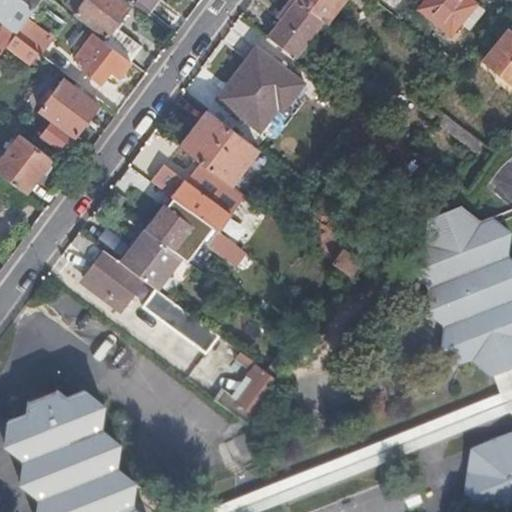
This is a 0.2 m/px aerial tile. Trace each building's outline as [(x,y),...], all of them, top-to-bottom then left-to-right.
[(0,0),(0,19),(5,23),(0,29),(0,51),(6,43),(15,32),(25,19),(32,9),(20,0),(0,0)] [(20,0),(32,9),(38,0),(20,0)] [(70,0),(67,4),(75,10),(73,13),(104,36),(128,5),(121,0),(70,0)] [(128,0),(144,12),(153,0),(128,0)] [(267,36),(295,58),(324,20),(297,0),(289,0),(280,12),(284,15),(267,36)] [(326,22),(342,0),(297,0),(324,20),(326,22)] [(372,0),(393,16),(398,10),(385,0),(372,0)] [(424,0),(419,7),(449,33),(451,30),(456,34),(464,24),(467,26),(481,9),(470,0),(424,0)] [(393,16),(397,19),(401,13),(398,10),(393,16)] [(15,32),(37,50),(48,37),(25,19),(15,32)] [(511,32),(507,29),(482,59),(511,83),(511,32)] [(29,60),(37,50),(15,32),(6,43),(29,60)] [(354,44),(364,52),(371,44),(361,36),(354,44)] [(117,77),(129,61),(103,41),(81,71),(97,82),(107,69),(117,77)] [(258,130),(261,132),(280,107),(284,111),(302,88),(298,84),(301,81),(256,47),(215,98),(256,130),(258,130)] [(51,120),(72,135),(96,103),(53,71),(50,75),(59,82),(38,109),(51,120)] [(318,103),(326,110),(333,100),(325,94),(318,103)] [(226,184),(255,146),(207,111),(178,147),(226,184)] [(60,149),(72,135),(51,120),(40,134),(60,149)] [(0,174),(3,177),(22,192),(50,157),(19,133),(0,157),(0,174)] [(158,168),(147,181),(216,229),(225,217),(210,205),(211,203),(181,181),(179,184),(158,168)] [(0,191),(14,203),(22,192),(3,177),(0,180),(0,191)] [(264,213),(242,196),(234,207),(251,220),(254,217),(258,221),(260,219),(264,213)] [(348,277),(359,261),(332,242),(344,228),(305,200),(294,214),(320,233),(309,247),(348,277)] [(511,258),(504,253),(510,230),(491,213),(476,218),(458,201),(429,213),(427,238),(412,243),(410,269),(428,284),(424,306),(443,322),(440,345),(459,362),(472,355),(490,372),(493,371),(511,363),(511,258)] [(163,206),(144,230),(176,253),(179,249),(175,246),(190,227),(163,206)] [(264,213),(260,219),(291,242),(295,236),(264,213)] [(211,228),(203,239),(261,283),(269,272),(211,228)] [(245,243),(274,266),(285,251),(255,229),(245,243)] [(101,247),(78,230),(68,243),(92,261),(101,247)] [(176,253),(144,230),(120,262),(140,277),(154,288),(178,255),(176,253)] [(376,238),(370,233),(366,239),(371,244),(376,238)] [(120,262),(105,250),(84,279),(119,306),(140,277),(120,262)] [(205,353),(218,335),(199,321),(154,288),(146,299),(140,307),(205,353)] [(235,401),(252,414),(276,379),(260,367),(241,353),(235,361),(252,374),(233,400),(235,401)] [(128,504),(138,511),(259,511),(508,411),(511,413),(511,363),(493,371),(502,394),(201,511),(176,511),(130,479),(128,504)] [(219,390),(214,398),(246,422),(252,414),(235,401),(233,400),(219,390)] [(52,393),(22,404),(22,419),(3,426),(0,443),(0,446),(19,460),(14,482),(34,497),(30,511),(138,511),(128,504),(130,479),(112,467),(114,442),(96,427),(101,409),(84,394),(63,402),(52,393)] [(511,511),(511,437),(472,451),(470,493),(492,511),(511,511)]
